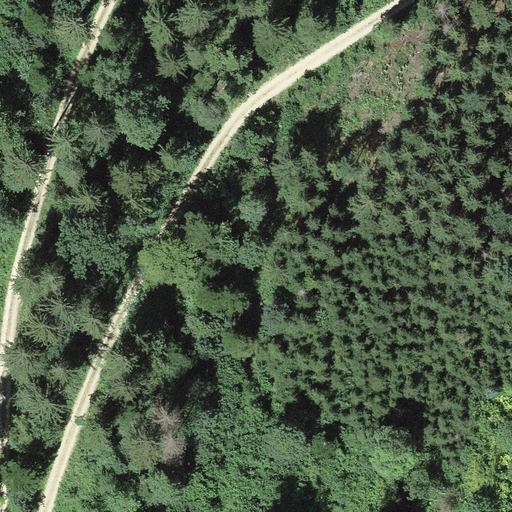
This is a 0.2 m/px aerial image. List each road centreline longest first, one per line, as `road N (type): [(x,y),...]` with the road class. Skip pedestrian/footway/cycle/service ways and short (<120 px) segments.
road 1 (track): [(402,0),(254,98),(224,130),(115,320),(43,511)]
road 2 (track): [(109,0),(38,189),(11,305),(0,511)]
road 3 (track): [(235,511),(289,0)]
